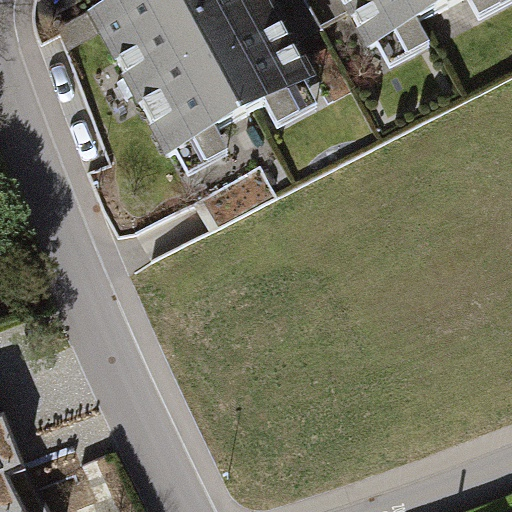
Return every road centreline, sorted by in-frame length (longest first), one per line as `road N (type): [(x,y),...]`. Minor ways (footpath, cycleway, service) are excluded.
road 1 (residential): [(0,45),(199,511)]
road 2 (residential): [(511,460),(382,511)]
